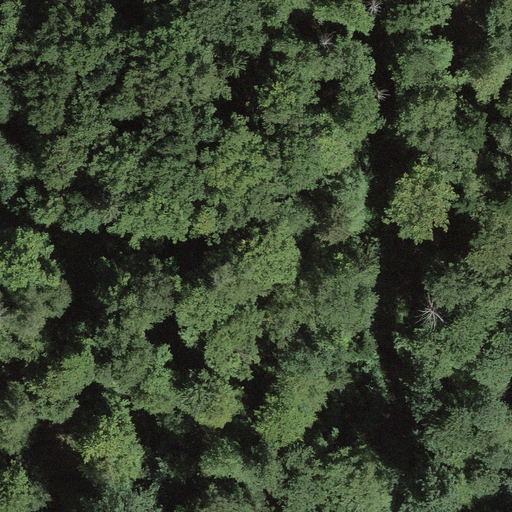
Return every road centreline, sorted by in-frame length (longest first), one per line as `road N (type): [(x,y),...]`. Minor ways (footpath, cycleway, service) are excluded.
road 1 (residential): [(511,204),(415,384),(323,511)]
road 2 (track): [(174,190),(179,259),(159,363),(141,409)]
road 3 (track): [(0,336),(51,341),(82,355),(141,409)]
road 4 (track): [(415,384),(383,511)]
